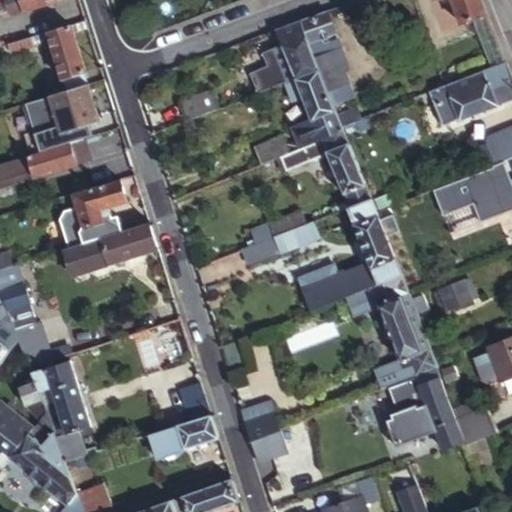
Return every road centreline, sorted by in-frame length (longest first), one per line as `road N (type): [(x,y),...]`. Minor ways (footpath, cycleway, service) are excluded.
road 1 (residential): [(258,511),(117,71)]
road 2 (residential): [(117,71),(312,0)]
